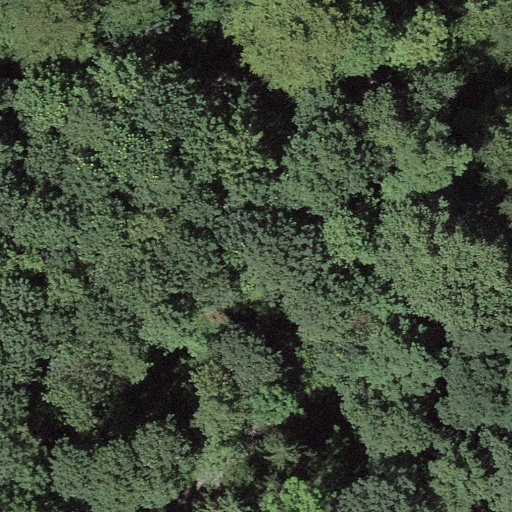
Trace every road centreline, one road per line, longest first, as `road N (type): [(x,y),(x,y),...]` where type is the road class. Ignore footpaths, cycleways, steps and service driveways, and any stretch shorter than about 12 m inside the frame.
road 1 (track): [(511,84),(156,71),(0,47)]
road 2 (track): [(197,511),(253,452),(327,393),(422,338),(511,300)]
